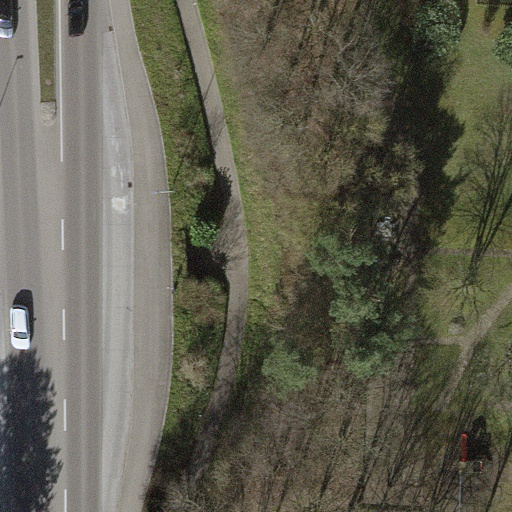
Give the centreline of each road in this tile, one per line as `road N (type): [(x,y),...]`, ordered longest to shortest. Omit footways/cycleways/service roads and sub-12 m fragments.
road 1 (secondary): [(64,511),(56,207)]
road 2 (secondary): [(14,0),(17,60),(56,207)]
road 3 (secondary): [(56,207),(79,72),(80,0)]
